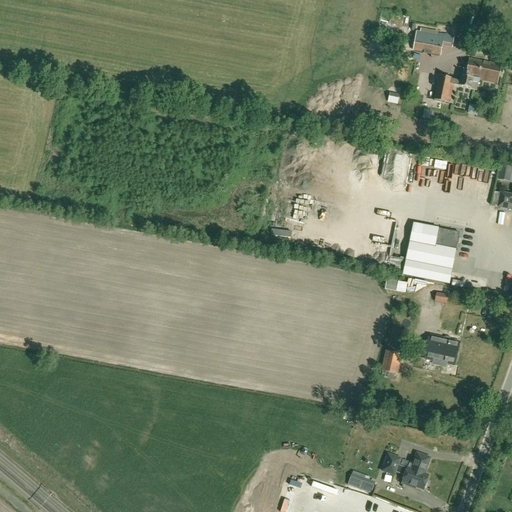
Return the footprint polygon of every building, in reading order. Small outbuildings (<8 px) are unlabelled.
[(416,32),(413,50),(440,55),(444,38),(416,32)] [(479,80),(496,84),(500,64),(490,62),(489,64),(484,63),(484,62),(470,59),(467,70),(463,69),(462,76),(459,86),(471,89),(473,79),(472,78),(473,75),(479,76),(479,80)] [(439,76),(434,100),(450,103),(454,84),(451,84),(452,79),(439,76)] [(399,95),(390,93),(388,101),(397,103),(399,95)] [(444,171),(446,164),(438,162),(436,168),(444,171)] [(460,168),(457,179),(466,182),(469,171),(460,168)] [(477,171),(476,179),(485,180),(485,172),(477,171)] [(483,200),(494,201),(495,186),(483,185),(483,200)] [(498,207),(511,209),(511,207),(511,195),(501,193),(498,207)] [(434,246),(410,241),(403,275),(448,284),(459,233),(437,229),(434,246)] [(384,290),(396,292),(399,277),(387,275),(384,290)] [(400,282),(399,293),(408,294),(410,283),(400,282)] [(434,302),(439,303),(447,304),(448,295),(436,293),(434,302)] [(422,350),(421,358),(453,365),(458,343),(430,336),(427,351),(422,350)] [(395,379),(401,355),(386,352),(382,371),(386,372),(385,377),(395,379)] [(428,476),(424,475),(430,459),(417,454),(413,463),(410,462),(408,469),(407,469),(398,465),(400,459),(388,455),(382,471),(394,476),(396,472),(405,476),(402,483),(415,488),(415,487),(423,490),(424,488),(425,488),(426,488),(428,484),(427,483),(426,482),(428,476)] [(375,491),(376,481),(353,478),(351,488),(375,491)]
